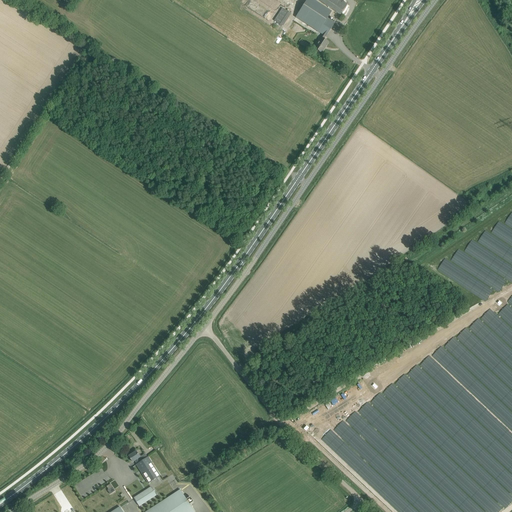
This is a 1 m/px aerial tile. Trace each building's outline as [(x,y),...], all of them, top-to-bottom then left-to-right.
[(314,0),(307,0),(296,17),(323,35),(318,41),(319,41),(314,48),(317,50),(322,53),(329,42),(324,39),(325,36),(326,37),(335,23),(327,18),(331,11),(314,0)] [(318,0),(321,1),(341,15),(347,5),(340,0),(318,0)] [(283,7),(275,21),(284,27),(293,13),(283,7)] [(282,35),(290,25),(287,23),(280,34),(282,35)] [(141,462),(138,458),(140,457),(136,451),(136,452),(133,454),(133,453),(129,456),(133,462),(135,460),(137,464),(141,462)] [(137,465),(148,483),(160,476),(151,461),(148,457),(141,462),(137,464),(137,465)] [(115,491),(113,487),(111,484),(107,486),(109,490),(108,490),(110,494),(115,491)] [(134,498),(139,506),(157,495),(151,487),(134,498)] [(180,489),(145,511),(195,511),(190,504),(193,502),(190,498),(187,500),(180,489)]
